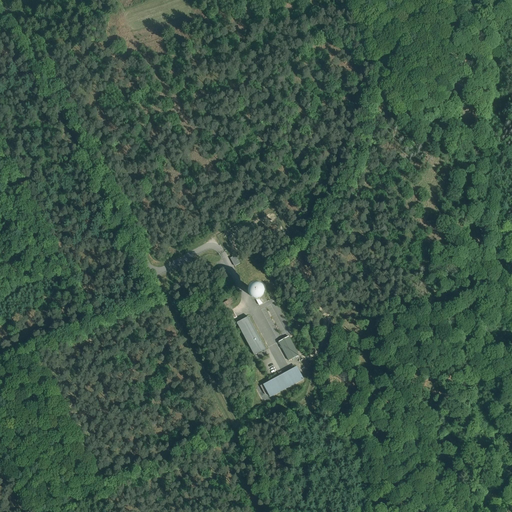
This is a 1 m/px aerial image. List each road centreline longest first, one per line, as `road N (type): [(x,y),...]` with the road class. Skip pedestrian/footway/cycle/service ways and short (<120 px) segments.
road 1 (unclassified): [(151,271),(4,0)]
road 2 (track): [(53,511),(233,429)]
road 3 (track): [(151,271),(233,429)]
road 4 (track): [(161,291),(0,363)]
road 5 (track): [(6,186),(89,321)]
